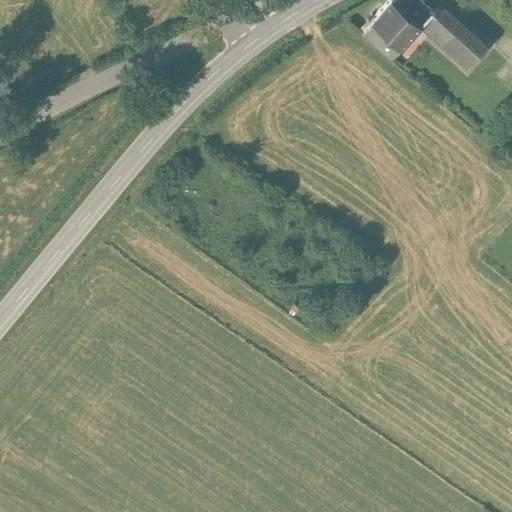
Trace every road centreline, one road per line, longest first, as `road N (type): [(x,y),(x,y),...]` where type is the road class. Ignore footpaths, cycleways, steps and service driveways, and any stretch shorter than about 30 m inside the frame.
road 1 (tertiary): [(278,25),(193,93),(0,321)]
road 2 (residential): [(0,126),(233,23),(278,25)]
